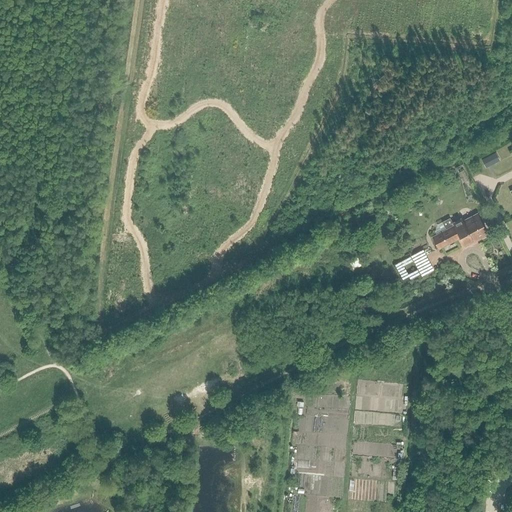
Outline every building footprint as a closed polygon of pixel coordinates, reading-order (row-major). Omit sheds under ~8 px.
[(495,153),(482,160),(486,168),(500,161),(495,153)] [(464,170),(459,173),(465,183),(469,181),(464,170)] [(444,223),(447,230),(433,238),(438,248),(460,237),(464,244),(469,241),(470,243),(487,234),(477,215),(463,222),(462,219),(453,224),(451,219),(444,223)] [(355,267),(365,263),(361,253),(351,257),(355,267)] [(452,366),(444,368),(447,378),(455,375),(452,366)] [(358,389),(357,409),(385,411),(385,414),(379,414),(379,424),(399,426),(402,383),(376,381),(375,390),(358,389)]
